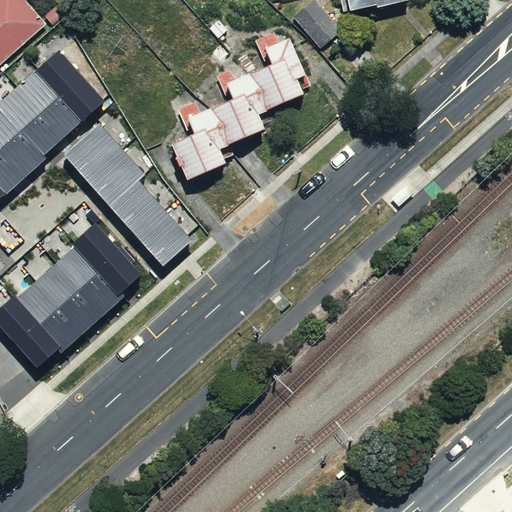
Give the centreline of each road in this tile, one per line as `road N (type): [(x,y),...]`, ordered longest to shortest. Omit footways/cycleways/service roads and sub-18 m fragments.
road 1 (tertiary): [(0,503),(511,44)]
road 2 (secondary): [(511,416),(404,511)]
